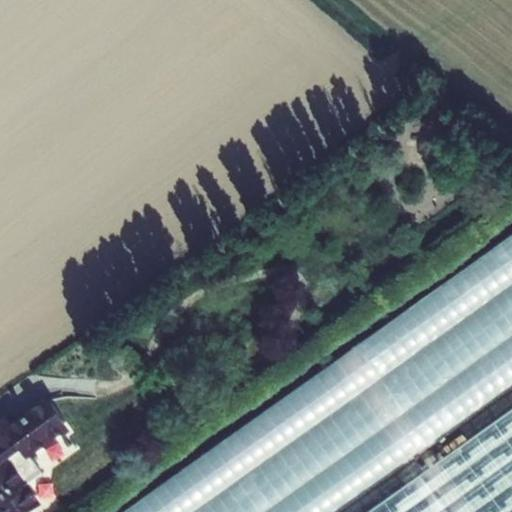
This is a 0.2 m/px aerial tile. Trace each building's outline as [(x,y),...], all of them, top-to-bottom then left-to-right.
[(376,371),(176,511),(330,511),(430,440),(376,371)] [(511,408),(437,462),(462,495),(511,458),(511,408)] [(0,505),(4,511),(3,511),(47,511),(54,508),(41,492),(58,479),(45,461),(81,434),(63,410),(27,437),(17,423),(0,435),(0,437),(10,451),(0,458),(0,505)] [(415,477),(365,511),(440,511),(415,477)] [(511,511),(511,480),(476,506),(480,511),(511,511)]
